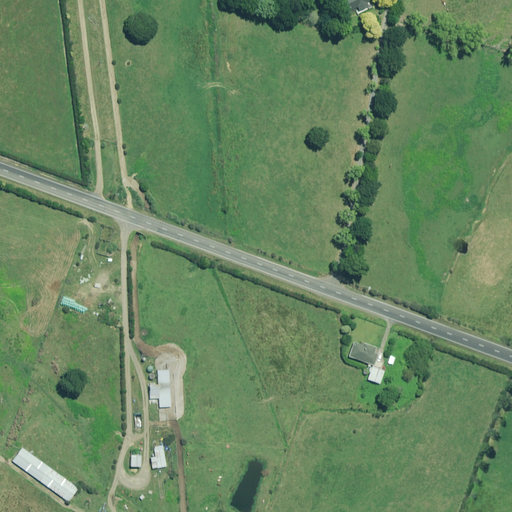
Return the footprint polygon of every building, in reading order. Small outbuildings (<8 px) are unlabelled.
[(370,0),(341,0),(346,12),(357,7),(359,10),(368,6),(366,2),(370,0)] [(118,312),(105,308),(101,318),(114,322),(118,312)] [(376,347),(360,342),(360,344),(354,342),(349,357),(373,365),(377,354),(374,353),(376,347)] [(368,373),(369,373),(367,379),(379,383),(384,370),(371,366),(371,367),(370,366),(368,373)] [(170,407),(169,370),(157,370),(158,384),(148,385),(149,398),(158,398),(159,407),(170,407)] [(13,459),(66,496),(75,483),(23,446),(13,459)] [(150,458),(151,463),(152,469),(166,466),(163,446),(154,447),(156,457),(150,458)] [(140,467),(140,456),(131,455),(130,466),(140,467)]
